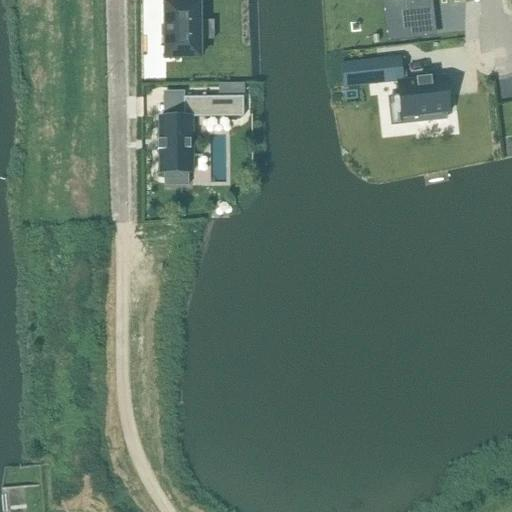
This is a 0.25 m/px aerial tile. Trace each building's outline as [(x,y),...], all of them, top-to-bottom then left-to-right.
[(381,0),(384,20),(427,16),(425,0),(381,0)] [(168,2),(163,2),(163,61),(200,61),(200,41),(212,41),(212,21),(200,22),(200,2),(168,2)] [(380,61),(341,66),(344,88),(382,83),(380,61)] [(402,81),(394,82),(396,94),(399,120),(414,119),(414,124),(445,121),(444,115),(449,115),(446,88),(445,77),(422,79),(402,81)] [(243,84),(218,84),(217,95),(243,95),(243,84)] [(182,117),(159,117),(158,149),(158,171),(191,171),(190,115),(191,115),(192,115),(241,115),(241,98),(182,98),(182,117)]
